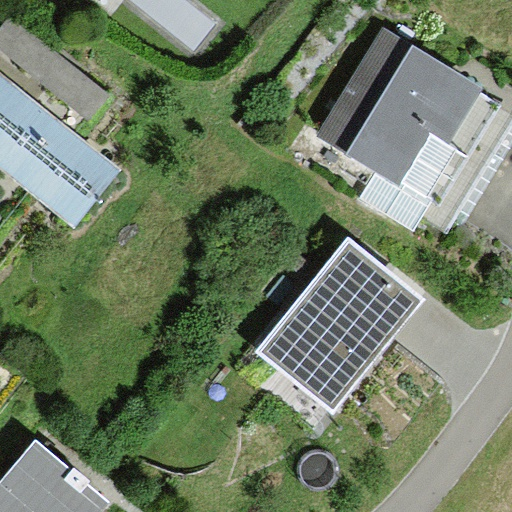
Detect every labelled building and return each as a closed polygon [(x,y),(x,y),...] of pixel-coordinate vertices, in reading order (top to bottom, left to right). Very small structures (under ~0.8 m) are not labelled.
[(0,52),(92,134),(115,109),(9,15),(0,24),(0,52)] [(494,99),(376,29),(306,145),(424,215),(494,99)] [(0,161),(78,224),(122,169),(0,71),(0,161)] [(348,239),(260,353),(336,411),(424,297),(348,239)] [(112,511),(32,445),(0,483),(0,511),(112,511)]
